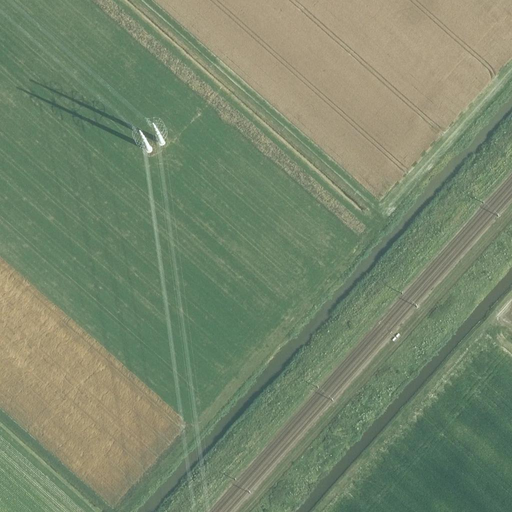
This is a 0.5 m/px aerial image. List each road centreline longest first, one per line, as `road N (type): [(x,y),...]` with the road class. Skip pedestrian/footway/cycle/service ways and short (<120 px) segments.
road 1 (track): [(196,511),(511,161)]
road 2 (track): [(246,511),(511,215)]
